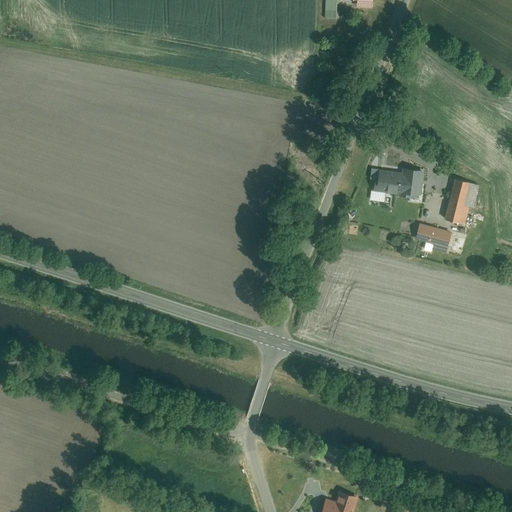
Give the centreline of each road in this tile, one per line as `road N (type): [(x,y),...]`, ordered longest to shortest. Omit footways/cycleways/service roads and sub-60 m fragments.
road 1 (unclassified): [(404,0),(275,341)]
road 2 (tertiary): [(275,341),(0,251)]
road 3 (unclassified): [(245,437),(0,360)]
road 4 (tertiary): [(511,408),(275,341)]
